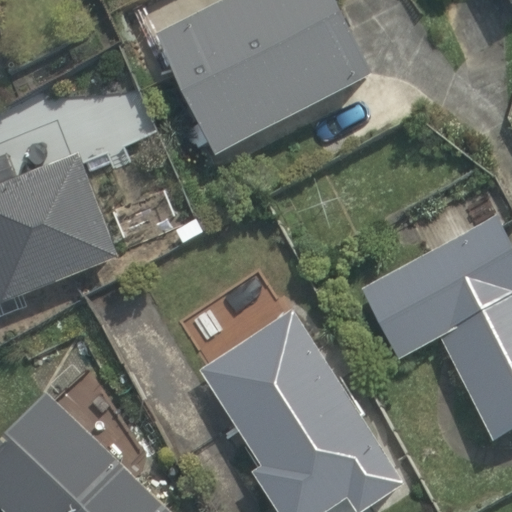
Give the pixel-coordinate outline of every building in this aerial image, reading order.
[(0,0),(0,52),(24,44),(6,0),(0,0)] [(399,88),(353,0),(274,0),(190,44),(252,164),(399,88)] [(0,202),(0,288),(5,287),(20,325),(141,275),(95,164),(0,202)] [(510,455),(511,453),(511,232),(386,295),(426,375),(462,358),(510,455)] [(322,313),(222,373),(282,471),(265,481),(283,511),(430,511),(439,507),(322,313)] [(188,511),(54,400),(0,463),(0,511),(188,511)]
